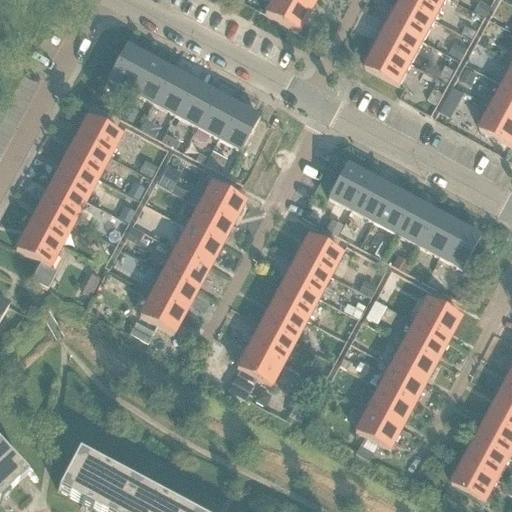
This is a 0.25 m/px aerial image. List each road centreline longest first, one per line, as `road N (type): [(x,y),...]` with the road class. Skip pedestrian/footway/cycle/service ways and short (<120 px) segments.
road 1 (residential): [(322,109),(120,0)]
road 2 (residential): [(511,207),(322,109)]
road 3 (residential): [(0,182),(90,0)]
